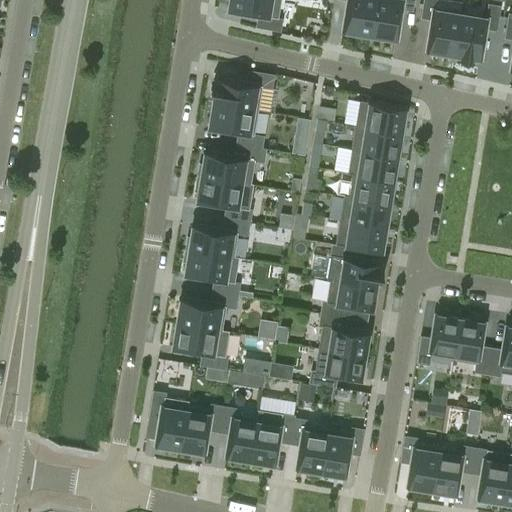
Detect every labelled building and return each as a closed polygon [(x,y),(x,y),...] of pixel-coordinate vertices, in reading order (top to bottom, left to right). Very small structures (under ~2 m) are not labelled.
[(277,17),(280,0),(228,0),(227,9),(257,14),(255,26),(280,31),(282,18),(277,17)] [(343,30),(369,34),(374,0),(347,0),(348,0),(343,30)] [(374,0),(369,34),(395,38),(400,8),(412,10),(413,0),(374,0)] [(427,50),(453,54),(460,13),(434,9),(435,0),(422,0),(420,18),(432,20),(427,50)] [(485,17),(460,13),(453,54),(456,54),(456,57),(474,60),(474,57),(479,58),(484,28),(496,30),(500,5),(487,3),(485,17)] [(212,99),(212,102),(257,110),(261,86),(271,87),(273,74),(248,70),(246,83),(216,78),(215,81),(213,81),(210,98),(212,99)] [(359,100),(355,124),(400,132),(404,107),(359,100)] [(238,132),(236,144),(261,148),(263,136),(253,134),(257,110),(212,102),(208,127),(238,132)] [(319,105),(317,118),(325,119),(329,120),(331,107),(319,105)] [(294,115),(289,151),(302,153),(307,117),(294,115)] [(325,119),(317,118),(315,130),(323,131),(325,119)] [(400,132),(355,124),(351,148),(396,155),(400,132)] [(199,163),(197,175),(241,182),(245,158),(263,161),(265,149),(261,148),(236,144),(234,156),(204,151),(202,163),(199,163)] [(396,155),(351,148),(347,173),(351,173),(352,173),(392,179),(396,155)] [(319,155),(311,154),(309,165),(317,167),(319,155)] [(392,179),(352,173),(351,173),(348,195),(348,196),(389,203),(392,179)] [(226,205),(224,217),(249,221),(251,209),(240,207),(244,182),(241,182),(197,175),(195,187),(198,187),(196,200),(226,205)] [(290,189),(298,190),(300,179),(292,178),(290,189)] [(348,195),(343,195),(339,219),(385,227),(389,203),(348,196),(348,195)] [(311,202),(303,201),(301,213),(309,214),(311,202)] [(187,236),(185,248),(233,256),(237,232),(247,234),(249,221),(224,217),(222,229),(192,224),(190,237),(187,236)] [(385,227),(339,219),(335,243),(357,247),(381,251),(385,227)] [(293,225),(292,236),(304,238),(306,227),(293,225)] [(335,243),(332,242),(325,279),(329,279),(375,286),(375,283),(378,284),(381,266),(378,266),(379,262),(355,258),(357,247),(335,243)] [(214,278),(212,290),(237,295),(239,282),(234,282),(238,256),(233,256),(185,248),(183,260),(186,261),(184,273),(214,278)] [(375,286),(329,279),(325,301),(322,301),(320,312),(345,317),(347,305),(371,309),(375,286)] [(180,298),(176,322),(221,330),(221,329),(225,306),(235,307),(237,295),(212,290),(210,303),(180,298)] [(345,317),(320,312),(318,325),(321,325),(318,348),(363,355),(367,332),(344,328),(345,317)] [(459,318),(436,314),(432,338),(420,336),(416,361),(429,363),(430,355),(453,359),(459,318)] [(479,345),(483,322),(459,318),(453,359),(475,362),(474,371),(487,373),(491,347),(479,345)] [(202,352),(199,364),(225,368),(227,356),(224,355),(228,330),(221,329),(221,330),(176,322),(172,347),(202,352)] [(511,326),(506,326),(503,349),(491,347),(487,373),(499,375),(500,371),(511,373),(511,326)] [(363,355),(318,348),(314,370),(310,370),(308,382),(334,386),(336,375),(359,379),(363,355)] [(263,360),(260,373),(268,375),(270,362),(264,361),(263,360)] [(156,444),(179,448),(186,405),(187,405),(188,400),(164,396),(165,392),(152,390),(148,419),(160,421),(156,444)] [(292,412),(294,399),(259,393),(257,407),(292,412)] [(428,403),(426,415),(442,417),(444,405),(428,403)] [(207,429),(218,431),(222,406),(211,404),(210,408),(187,405),(186,405),(179,448),(203,451),(207,429)] [(226,455),(250,459),(257,415),(256,415),(234,412),(235,408),(222,406),(218,431),(230,432),(226,455)] [(277,440),(289,442),(293,417),(293,415),(257,409),(256,415),(257,415),(250,459),(273,463),(277,440)] [(297,467),(320,471),(327,428),(304,424),(305,419),(293,417),(289,442),(301,444),(297,467)] [(350,432),(327,428),(320,471),(344,475),(348,452),(359,454),(364,429),(351,427),(350,432)] [(407,485),(431,489),(438,446),(415,442),(416,437),(403,435),(399,460),(411,462),(407,485)] [(458,470),(470,472),(474,447),(462,445),(461,450),(438,446),(431,489),(454,493),(458,470)] [(478,497),(502,500),(508,457),(510,457),(510,453),(474,447),(470,472),(482,474),(478,497)] [(511,457),(510,457),(508,457),(502,500),(511,502),(511,457)]
